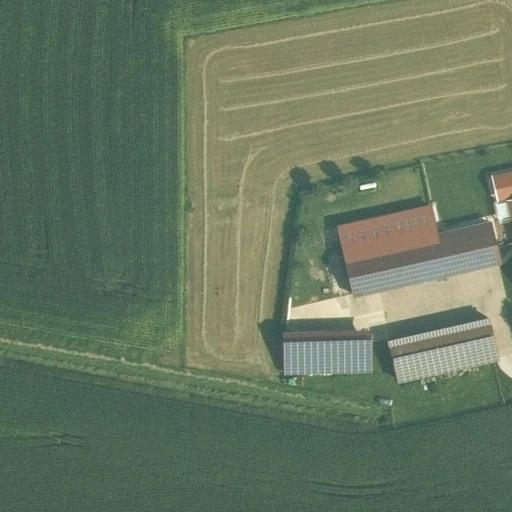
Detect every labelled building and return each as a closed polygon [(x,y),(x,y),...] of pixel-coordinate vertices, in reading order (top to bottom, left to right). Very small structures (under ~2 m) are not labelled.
[(399,214),(338,228),(353,294),(510,258),(504,230),(491,233),(489,224),(437,235),(421,164),(389,171),(399,214)] [(511,204),(498,208),(504,230),(510,258),(511,266),(511,204)] [(314,294),(329,290),(316,247),(302,251),(314,294)] [(489,322),(388,345),(397,385),(498,363),(489,322)] [(368,330),(282,333),(284,379),(370,376),(368,330)]
